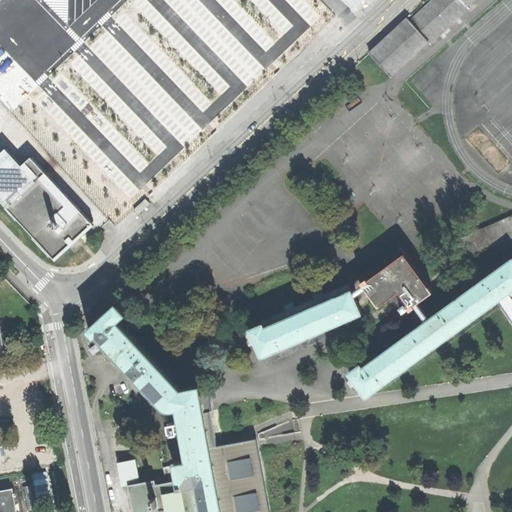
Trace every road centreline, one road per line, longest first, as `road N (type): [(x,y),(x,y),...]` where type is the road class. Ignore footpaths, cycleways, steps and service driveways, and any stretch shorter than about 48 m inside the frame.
road 1 (residential): [(398,0),(66,295)]
road 2 (residential): [(66,295),(60,326),(96,511)]
